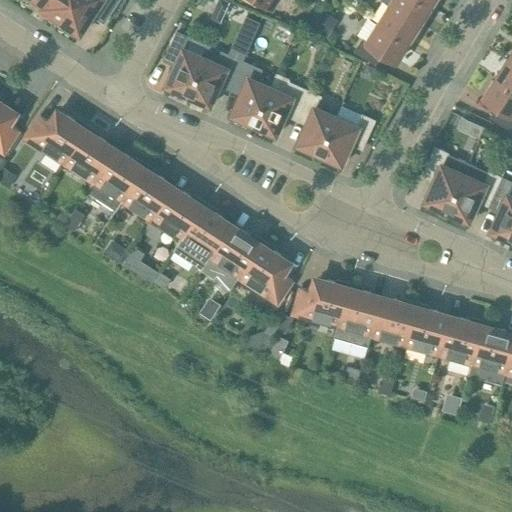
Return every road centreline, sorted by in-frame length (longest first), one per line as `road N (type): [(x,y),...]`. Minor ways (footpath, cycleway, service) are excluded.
road 1 (residential): [(181,136),(220,175),(333,242),(469,279),(501,278)]
road 2 (residential): [(368,204),(489,0)]
road 3 (residential): [(368,204),(236,149),(181,136)]
road 4 (residential): [(501,278),(475,256),(368,204)]
road 5 (residential): [(114,100),(0,26)]
